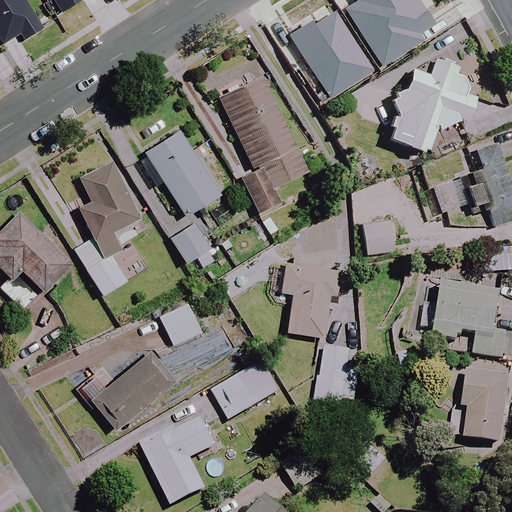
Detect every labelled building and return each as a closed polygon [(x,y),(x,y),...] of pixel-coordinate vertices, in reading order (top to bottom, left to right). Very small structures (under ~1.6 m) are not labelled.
[(0,0),(0,21),(26,5),(39,24),(67,5),(63,0),(0,0)] [(412,27),(393,0),(369,0),(356,10),(359,14),(323,39),(345,70),(357,61),(363,69),(383,54),(380,50),(412,27)] [(477,99),(471,97),(465,78),(458,76),(461,69),(436,59),(430,75),(415,69),(406,91),(389,102),(397,116),(387,141),(427,157),(437,132),(441,133),(460,123),(461,121),(467,123),(477,99)] [(307,174),(261,78),(218,99),(253,173),(240,179),(257,216),(280,205),(272,190),(307,174)] [(220,196),(176,129),(142,151),(148,160),(141,164),(155,186),(161,183),(185,219),(220,196)] [(511,222),(511,194),(496,146),(475,152),(482,173),(429,190),(437,215),(467,205),(470,215),(487,210),(493,229),(511,222)] [(139,220),(109,166),(79,182),(90,202),(77,209),(93,239),(74,250),(100,298),(125,284),(110,256),(120,251),(111,235),(139,220)] [(70,269),(20,214),(0,232),(0,272),(5,277),(0,281),(0,290),(21,313),(70,269)] [(205,227),(199,217),(167,237),(184,265),(209,250),(197,231),(205,227)] [(394,256),(391,222),(363,225),(366,259),(394,256)] [(511,257),(487,256),(486,269),(511,270),(511,257)] [(334,298),(339,265),(291,259),(290,266),(274,263),(270,293),(291,295),(286,335),(322,340),(328,297),(334,298)] [(498,292),(440,284),(437,307),(423,305),(419,329),(433,331),(431,338),(458,342),(459,333),(474,335),(471,356),(501,360),(505,334),(492,332),(498,292)] [(200,334),(185,301),(156,315),(172,347),(200,334)] [(315,405),(341,406),(341,403),(356,404),(356,389),(346,389),(348,351),(322,350),(321,370),(316,370),(315,405)] [(175,382),(149,351),(103,390),(92,378),(78,390),(114,433),(175,382)] [(275,395),(256,363),(210,391),(228,422),(275,395)] [(508,376),(465,371),(460,408),(466,409),(462,441),(499,445),(508,376)] [(214,448),(199,420),(174,433),(172,429),(139,446),(171,508),(205,491),(189,461),(214,448)] [(382,495),(371,507),(376,511),(387,511),(394,506),(382,495)] [(281,511),(266,497),(252,511),(281,511)]
